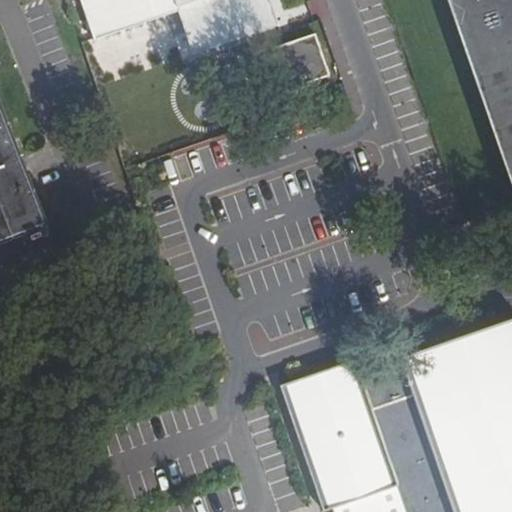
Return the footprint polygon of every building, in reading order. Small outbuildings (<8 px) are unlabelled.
[(78,0),(93,42),(180,11),(197,60),(278,32),(266,0),(78,0)] [(511,0),(450,0),(511,177),(511,0)] [(274,50),(290,95),(331,80),(316,36),(274,50)] [(0,104),(0,187),(17,236),(46,225),(0,104)] [(0,242),(17,236),(0,187),(0,242)] [(363,371),(359,359),(284,384),(327,510),(335,507),(336,511),(511,511),(511,320),(471,334),(470,329),(459,333),(461,338),(404,357),(417,394),(376,408),(363,371)] [(381,365),(363,371),(376,408),(417,394),(404,357),(400,345),(376,353),(381,365)] [(376,353),(359,359),(363,371),(381,365),(376,353)]
